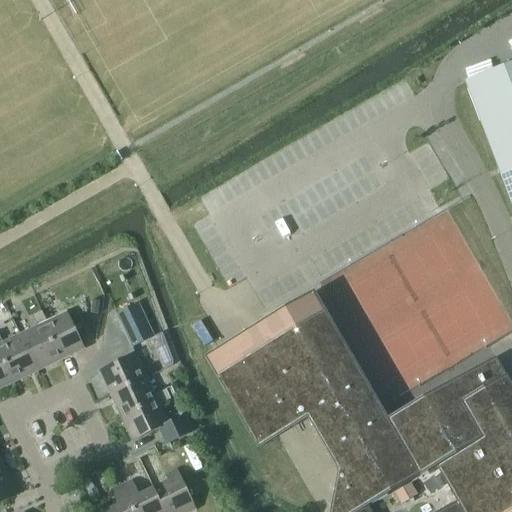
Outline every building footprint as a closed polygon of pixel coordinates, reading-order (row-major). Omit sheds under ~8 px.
[(511,63),(463,83),(497,171),(511,210),(511,63)] [(511,511),(511,390),(509,386),(510,385),(495,359),(451,385),(451,386),(424,401),(414,406),(415,407),(406,412),(405,411),(388,421),(335,330),(334,331),(332,326),(333,326),(314,294),(255,328),(256,329),(248,334),(247,333),(239,338),(292,429),(300,425),(299,424),(307,420),(307,421),(308,420),(338,473),(330,511),(511,511)] [(131,348),(153,338),(138,305),(116,315),(131,348)] [(43,325),(47,323),(41,312),(32,316),(37,327),(20,336),(37,372),(60,361),(43,325)] [(43,325),(60,361),(83,350),(66,314),(47,323),(43,325)] [(0,353),(14,383),(37,372),(20,336),(2,344),(0,339),(0,353)] [(278,438),(292,429),(239,338),(206,357),(227,395),(246,384),(278,438)] [(0,389),(14,383),(0,353),(0,389)] [(110,396),(146,378),(135,355),(99,372),(110,396)] [(157,401),(159,405),(170,400),(166,391),(155,396),(146,378),(110,396),(121,419),(157,401)] [(227,395),(258,449),(278,438),(246,384),(227,395)] [(175,385),(166,389),(170,398),(180,394),(175,385)] [(168,425),(159,405),(157,401),(121,419),(132,442),(158,430),(166,445),(191,434),(184,417),(168,425)] [(196,446),(183,453),(193,469),(205,461),(196,446)] [(102,487),(114,482),(107,469),(96,474),(102,487)] [(152,490),(163,511),(192,511),(196,511),(176,470),(165,476),(167,482),(152,490)] [(0,504),(16,497),(4,474),(0,475),(0,504)] [(163,511),(152,490),(139,496),(132,481),(121,486),(133,511),(163,511)] [(133,511),(121,486),(110,492),(117,506),(105,511),(133,511)] [(91,504),(100,500),(94,489),(86,493),(91,504)]
